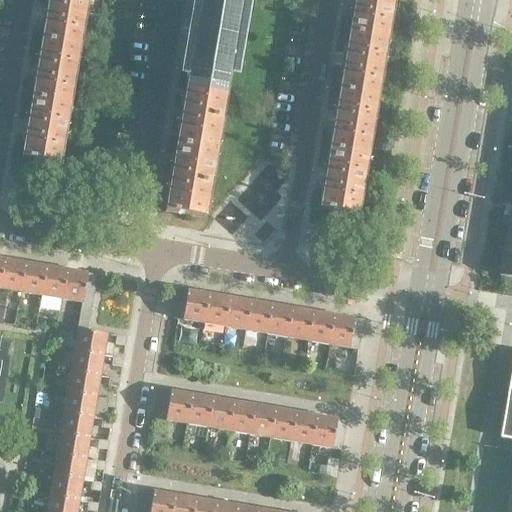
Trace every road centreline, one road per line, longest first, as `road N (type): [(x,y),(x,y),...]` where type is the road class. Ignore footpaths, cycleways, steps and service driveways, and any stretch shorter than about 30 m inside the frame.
road 1 (tertiary): [(430,289),(477,0)]
road 2 (residential): [(287,269),(328,0)]
road 3 (residential): [(117,511),(160,249)]
road 4 (residential): [(136,244),(178,0)]
road 5 (tertiary): [(391,511),(430,289)]
road 6 (residential): [(0,150),(25,0)]
road 7 (residential): [(430,289),(287,269)]
road 8 (residential): [(136,244),(0,223)]
road 9 (residential): [(287,269),(160,249)]
